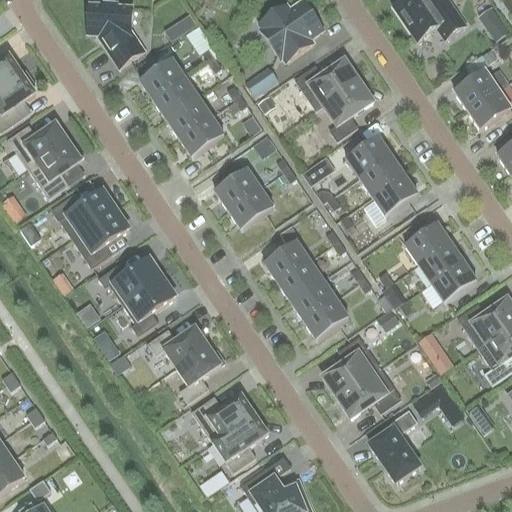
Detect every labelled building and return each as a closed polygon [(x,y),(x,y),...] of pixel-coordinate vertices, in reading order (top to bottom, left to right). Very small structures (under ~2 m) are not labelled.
[(446,0),(428,0),(427,1),(426,0),(405,0),(391,10),(417,48),(436,34),(444,46),(467,31),(446,0)] [(98,39),(121,73),(145,56),(131,36),(134,13),(107,10),(107,7),(96,6),(95,9),(90,8),(87,38),(98,39)] [(309,43),(323,34),(304,6),(290,16),(286,10),(260,28),(264,33),(261,36),(280,63),(283,61),(287,67),(312,49),(309,43)] [(491,11),(478,21),(488,35),(496,46),(509,37),(491,11)] [(165,36),(172,45),(197,29),(190,19),(165,36)] [(209,68),(216,64),(209,53),(202,58),(209,68)] [(0,93),(22,78),(9,59),(0,65),(0,93)] [(140,86),(153,106),(186,84),(172,64),(140,86)] [(216,64),(209,68),(215,78),(222,74),(216,64)] [(315,71),(295,85),(302,95),(316,117),(322,113),(359,86),(345,66),(322,81),(315,71)] [(278,86),(275,81),(269,72),(245,88),(254,101),(278,86)] [(26,76),(22,78),(0,93),(0,118),(1,120),(0,121),(0,136),(1,138),(24,123),(16,112),(36,99),(31,92),(35,89),(26,76)] [(485,76),(454,97),(467,116),(498,95),(485,76)] [(198,103),(186,84),(153,106),(166,125),(198,103)] [(330,135),(337,146),(357,133),(350,122),(373,107),(359,86),(322,113),(335,132),(330,135)] [(234,106),(241,102),(234,91),(227,96),(234,106)] [(498,95),(467,116),(480,135),(511,114),(498,95)] [(241,102),(234,106),(241,116),(248,112),(241,102)] [(211,121),(198,103),(166,125),(179,143),(211,121)] [(179,143),(192,163),(225,141),(211,121),(179,143)] [(9,145),(29,174),(69,147),(56,128),(37,141),(30,131),(9,145)] [(346,164),(359,183),(392,161),(378,142),(346,164)] [(29,174),(49,204),(70,190),(63,179),(82,166),(80,164),(84,161),(76,151),(73,153),(69,147),(29,174)] [(511,150),(498,161),(510,180),(511,178),(511,150)] [(405,180),(392,161),(359,183),(372,202),(405,180)] [(303,179),(312,192),(335,176),(326,163),(303,179)] [(283,178),(290,174),(283,164),(277,169),(283,178)] [(216,180),(223,191),(233,184),(226,173),(216,180)] [(228,216),(260,194),(247,174),(233,184),(223,191),(215,196),(228,216)] [(290,174),(283,178),(290,188),(297,184),(290,174)] [(372,202),(386,222),(418,200),(405,180),(372,202)] [(241,236),(274,213),(260,194),(228,216),(241,236)] [(331,196),(322,194),(317,198),(324,208),(334,201),(331,196)] [(72,245),(116,215),(102,196),(79,211),(73,202),(52,216),(72,245)] [(2,207),(1,208),(15,228),(27,220),(13,199),(2,207)] [(116,215),(72,245),(85,264),(92,274),(112,260),(106,250),(129,235),(116,215)] [(340,225),(347,235),(354,230),(347,220),(340,225)] [(405,251),(418,270),(451,248),(437,229),(405,251)] [(280,238),(287,248),(298,240),(291,230),(280,238)] [(333,251),(340,246),(333,236),(326,241),(333,251)] [(264,269),(277,288),(310,266),(296,246),(264,269)] [(340,246),(333,251),(340,261),(346,256),(340,246)] [(463,267),(451,248),(418,270),(431,289),(463,267)] [(122,310),(162,283),(149,264),(126,279),(119,269),(99,283),(105,293),(109,291),(122,310)] [(322,285),(310,266),(277,288),(290,307),(322,285)] [(431,289),(445,308),(477,286),(463,267),(431,289)] [(359,288),(365,284),(358,274),(352,278),(359,288)] [(379,282),(386,292),(393,288),(386,278),(379,282)] [(162,283),(122,310),(135,329),(131,332),(138,342),(159,328),(152,318),(175,303),(162,283)] [(365,284),(359,288),(365,298),(372,294),(365,284)] [(335,304),(322,285),(290,307),(303,326),(335,304)] [(399,311),(406,306),(393,288),(383,295),(396,314),(399,311)] [(303,326),(316,345),(349,323),(335,304),(303,326)] [(478,309),(458,323),(465,333),(464,334),(479,355),(511,332),(511,310),(508,304),(485,320),(478,309)] [(406,306),(399,311),(406,321),(413,316),(406,306)] [(77,317),(88,332),(101,323),(91,308),(77,317)] [(148,349),(156,361),(164,355),(176,373),(209,350),(196,332),(176,345),(169,335),(148,349)] [(485,379),(492,390),(511,376),(511,332),(479,355),(492,375),(485,379)] [(105,334),(93,341),(107,363),(118,356),(105,334)] [(432,336),(418,345),(426,357),(440,348),(432,336)] [(366,353),(359,343),(339,357),(346,367),(323,382),(337,403),(381,373),(367,353),(366,353)] [(189,391),(180,397),(188,408),(209,394),(202,383),(226,367),(218,355),(214,358),(209,350),(176,373),(189,391)] [(121,356),(108,363),(115,377),(128,369),(121,356)] [(381,418),(401,405),(394,394),(395,394),(381,373),(337,403),(351,423),(374,408),(381,418)] [(3,383),(8,389),(18,382),(13,376),(3,383)] [(8,389),(12,396),(22,389),(18,382),(8,389)] [(452,430),(465,421),(443,389),(413,409),(421,422),(439,410),(452,430)] [(192,418),(213,448),(255,419),(242,400),(222,413),(214,402),(192,418)] [(28,418),(32,425),(42,418),(37,412),(28,418)] [(32,425),(36,431),(46,424),(42,418),(32,425)] [(255,419),(213,448),(234,479),(256,463),(249,452),(268,439),(255,419)] [(370,450),(396,489),(421,472),(394,433),(370,450)] [(53,437),(44,444),(49,450),(58,443),(53,437)] [(0,472),(13,464),(1,446),(0,446),(0,472)] [(13,464),(0,472),(0,500),(26,483),(13,464)] [(269,471),(241,489),(256,511),(259,511),(262,511),(310,511),(310,509),(308,509),(302,492),(286,498),(269,471)] [(221,475),(215,479),(223,491),(229,487),(221,475)] [(44,484),(30,494),(38,506),(50,497),(52,496),(44,484)]
